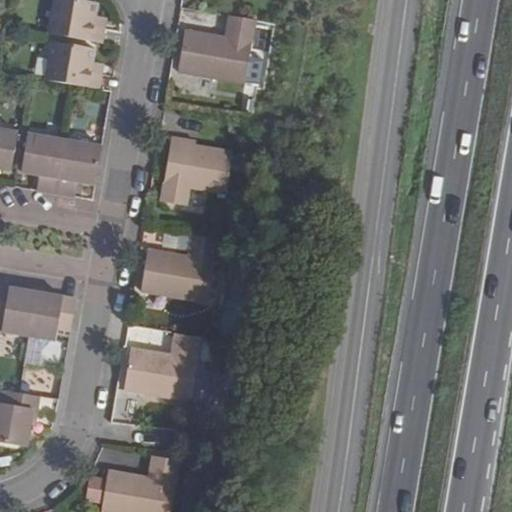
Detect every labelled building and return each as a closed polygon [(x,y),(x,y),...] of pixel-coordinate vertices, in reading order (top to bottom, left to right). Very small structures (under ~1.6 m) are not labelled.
[(97,7),(56,0),(54,0),(48,36),(102,46),(104,29),(93,28),(95,18),(97,7)] [(106,20),(95,18),(93,28),(104,29),(106,20)] [(179,75),(245,86),(255,22),(230,18),(226,40),(185,33),(179,75)] [(266,47),(297,53),(302,29),(271,22),(266,47)] [(94,53),(52,46),(45,82),(75,88),(97,91),(99,92),(102,75),(91,73),(92,64),(94,53)] [(103,65),(92,64),(91,73),(102,75),(103,65)] [(99,92),(97,91),(95,103),(109,106),(111,93),(99,92)] [(17,134),(0,131),(0,170),(10,173),(17,134)] [(22,175),(39,178),(36,192),(55,196),(64,142),(29,136),(22,175)] [(195,147),(195,144),(172,140),(162,204),(185,208),(188,190),(226,196),(232,154),(195,147)] [(102,148),(64,142),(55,196),(75,199),(78,184),(95,187),(102,148)] [(142,294),(207,304),(218,242),(193,237),(189,259),(147,252),(142,294)] [(37,292),(0,286),(0,320),(4,321),(2,333),(29,338),(37,292)] [(63,297),(37,292),(29,338),(55,342),(58,329),(71,331),(76,299),(63,297)] [(220,343),(202,340),(176,336),(172,358),(132,351),(125,394),(192,403),(198,364),(215,367),(220,343)] [(0,442),(26,448),(30,425),(33,412),(37,413),(40,398),(20,395),(7,393),(0,391),(0,442)] [(187,432),(203,435),(208,411),(192,408),(187,432)] [(170,511),(179,462),(152,458),(148,479),(107,473),(107,480),(90,477),(86,501),(103,504),(102,511),(170,511)]
